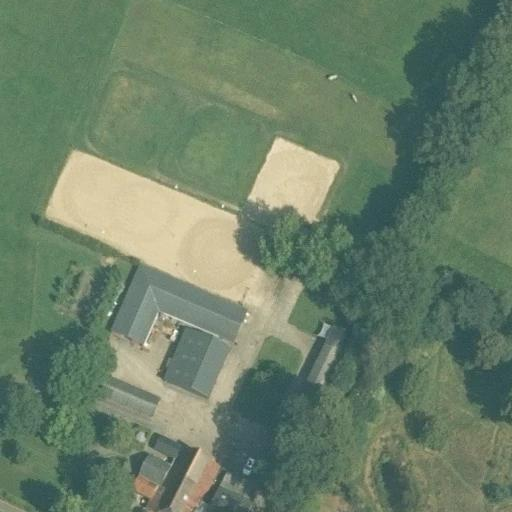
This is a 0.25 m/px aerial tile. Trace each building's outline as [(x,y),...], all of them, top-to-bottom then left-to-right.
[(111,333),(144,349),(159,315),(233,346),(248,312),(139,265),(111,333)] [(229,353),(185,333),(164,383),(208,402),(229,353)] [(326,345),(283,432),(307,443),(349,356),(326,345)] [(108,379),(99,398),(152,420),(160,401),(108,379)] [(198,511),(202,504),(219,467),(160,440),(155,451),(174,460),(171,467),(149,457),(132,492),(151,501),(146,511),(147,511),(198,511)] [(202,504),(198,511),(250,511),(260,490),(228,475),(222,490),(213,509),(202,504)]
